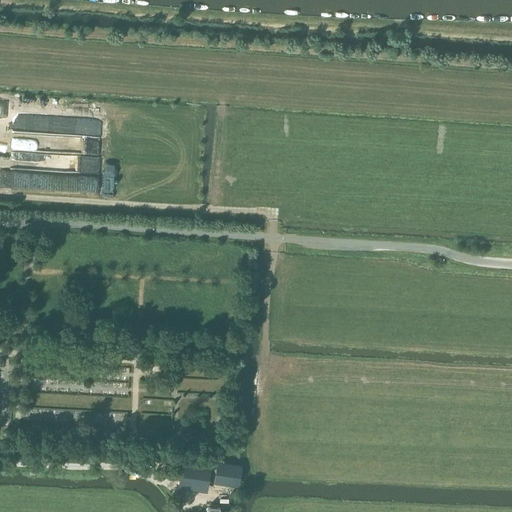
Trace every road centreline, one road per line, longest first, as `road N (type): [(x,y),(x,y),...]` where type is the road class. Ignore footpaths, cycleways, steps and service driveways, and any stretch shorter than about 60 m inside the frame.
road 1 (unclassified): [(0,219),(418,246),(511,263)]
road 2 (track): [(259,392),(271,212),(0,193)]
road 3 (track): [(0,463),(170,474)]
